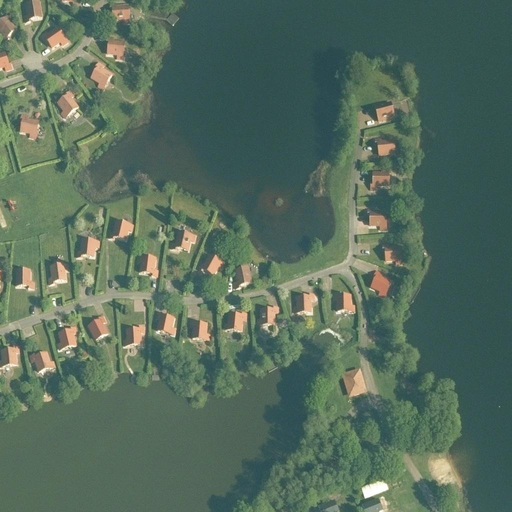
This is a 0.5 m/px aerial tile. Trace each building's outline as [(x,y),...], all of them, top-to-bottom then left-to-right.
[(79,8),(80,3),(77,3),(77,0),(62,0),(62,3),(73,4),(73,7),(79,8)] [(30,22),(41,20),(39,5),(26,7),(28,18),(25,19),(26,25),(31,24),(30,22)] [(124,26),(129,25),(128,9),(116,10),(116,6),(110,7),(110,12),(113,12),(113,23),(123,22),(124,26)] [(7,39),(16,32),(10,24),(12,22),(9,18),(0,25),(0,33),(4,37),(1,40),(5,44),(9,41),(7,39)] [(62,47),(67,44),(58,31),(48,37),(46,35),(41,38),(44,42),(46,41),(52,50),(60,45),(62,47)] [(123,62),(125,45),(113,44),(113,41),(107,40),(107,45),(109,45),(108,56),(118,58),(117,61),(123,62)] [(6,72),(12,70),(10,66),(8,66),(4,56),(0,57),(0,70),(5,69),(6,72)] [(103,92),(112,78),(102,72),(104,69),(98,65),(96,70),(98,71),(92,81),(100,86),(98,89),(103,92)] [(65,120),(78,110),(71,101),(73,99),(69,94),(65,97),(67,99),(58,106),(64,114),(61,116),(65,120)] [(378,123),(394,119),(391,105),(375,109),(378,123)] [(35,141),(39,124),(27,122),(28,119),(22,118),(21,123),(23,123),(21,134),(31,136),(30,139),(35,141)] [(379,158),(395,156),(393,143),(381,144),(381,141),(375,142),(375,147),(378,146),(379,158)] [(389,189),(389,172),(383,172),(383,176),(373,175),(373,187),(371,187),(371,192),(377,192),(377,189),(389,189)] [(380,232),(386,232),(386,215),(374,215),(374,212),(368,212),(368,217),(370,217),(370,228),(380,228),(380,232)] [(131,233),(133,228),(117,224),(114,235),(111,235),(109,241),(114,242),(115,240),(126,242),(128,232),(131,233)] [(194,244),(195,238),(179,235),(176,246),(173,245),(171,252),(176,253),(177,250),(188,253),(190,243),(194,244)] [(98,250),(99,244),(82,242),(81,254),(78,254),(77,260),(82,261),(82,258),(94,259),(95,249),(98,250)] [(396,266),(402,266),(401,250),(389,250),(389,247),(382,248),(383,253),(385,252),(386,264),(396,263),(396,266)] [(221,271),(224,266),(209,258),(204,268),(201,266),(198,272),(202,274),(203,272),(213,278),(218,269),(221,271)] [(156,279),(157,273),(154,273),(155,261),(139,259),(138,265),(142,265),(140,275),(152,276),(151,279),(156,279)] [(64,273),(68,273),(67,267),(51,269),(52,281),(49,281),(50,287),(55,287),(54,284),(66,283),(64,273)] [(240,288),(251,286),(248,271),(235,273),(237,285),(234,285),(235,291),(240,290),(240,288)] [(33,291),(33,285),(30,285),(30,273),(17,273),(17,289),(28,289),(28,291),(33,291)] [(384,299),(391,285),(380,280),(382,277),(376,274),(374,278),(376,279),(371,290),(380,294),(379,297),(384,299)] [(337,314),(354,314),(354,308),(350,308),(350,298),(339,298),(339,296),(334,296),(334,302),(337,302),(337,314)] [(310,303),(313,303),(313,297),(308,297),(308,299),(297,300),(297,310),(294,310),(294,315),(311,315),(310,303)] [(274,316),(277,316),(277,310),(272,310),(272,312),(261,312),(261,322),(257,322),(257,328),(274,328),(274,316)] [(174,337),(175,332),(171,331),(173,321),(162,319),(163,316),(158,315),(157,321),(160,322),(157,333),(174,337)] [(245,322),(246,316),(241,316),(241,318),(229,317),(228,327),(225,327),(224,332),(241,334),(242,322),(245,322)] [(102,326),(105,325),(102,319),(98,321),(99,324),(89,329),(96,343),(107,337),(102,326)] [(209,343),(209,337),(206,337),(207,327),(195,326),(196,324),(191,323),(190,329),(193,330),(192,341),(209,343)] [(140,336),(143,336),(143,329),(138,330),(138,332),(127,333),(127,343),(124,343),(124,348),(141,347),(140,336)] [(73,337),(76,336),(74,330),(70,331),(70,333),(59,336),(62,346),(58,347),(60,352),(76,348),(73,337)] [(15,356),(18,355),(18,349),(13,350),(13,352),(2,353),(3,363),(0,363),(0,368),(0,369),(16,367),(15,356)] [(39,375),(55,370),(53,364),(50,365),(47,356),(36,359),(35,357),(30,358),(32,364),(35,363),(39,375)] [(351,397),(365,393),(359,373),(345,378),(351,397)] [(383,475),(354,488),(362,500),(392,490),(383,475)]
